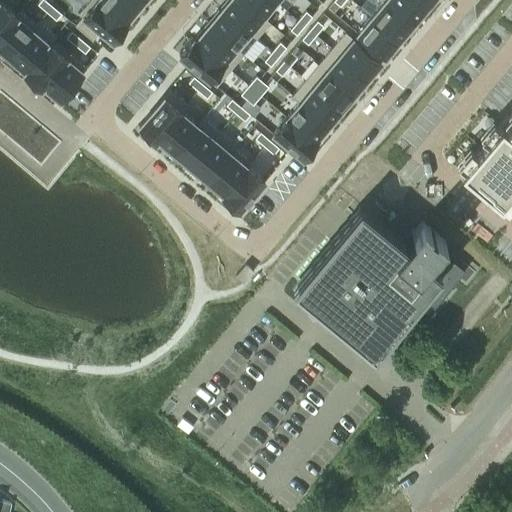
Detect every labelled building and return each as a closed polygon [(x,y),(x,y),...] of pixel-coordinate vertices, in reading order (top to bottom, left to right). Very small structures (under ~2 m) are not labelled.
[(45,0),(39,0),(37,3),(46,11),(51,5),(45,0)] [(81,15),(74,24),(91,38),(99,29),(111,40),(125,23),(97,0),(87,0),(78,12),(81,15)] [(128,0),(97,0),(125,23),(126,22),(124,21),(137,6),(128,0)] [(242,0),(225,0),(220,8),(255,37),(268,22),(242,0)] [(274,0),(242,0),(268,22),(269,21),(265,18),(278,3),(274,0)] [(381,0),(382,0),(370,15),(398,39),(411,23),(383,0),(381,0)] [(415,0),(383,0),(411,23),(424,8),(415,0)] [(0,1),(0,31),(18,10),(17,10),(14,14),(0,1)] [(51,5),(46,11),(55,19),(60,13),(51,5)] [(220,8),(206,23),(242,53),(255,37),(220,8)] [(18,10),(0,31),(0,49),(8,56),(38,21),(37,20),(34,24),(18,10)] [(305,10),(297,19),(303,25),(311,15),(305,10)] [(370,15),(356,32),(384,55),(398,39),(370,15)] [(297,19),(289,29),(296,34),(303,25),(297,19)] [(316,19),(308,29),(315,34),(323,25),(316,19)] [(38,21),(8,56),(24,69),(23,71),(54,34),(38,21)] [(193,37),(192,38),(229,69),(242,53),(206,23),(194,38),(193,37)] [(308,29),(300,38),(307,44),(315,34),(308,29)] [(71,30),(66,36),(74,44),(80,38),(71,30)] [(344,30),(330,47),(366,77),(380,60),(344,30)] [(54,34),(23,71),(40,85),(68,52),(52,39),(55,35),(54,34)] [(80,38),(74,44),(84,52),(89,46),(80,38)] [(192,38),(178,54),(215,85),(229,69),(192,38)] [(279,41),(271,51),(277,56),(285,46),(279,41)] [(330,47),(317,63),(353,93),(366,77),(330,47)] [(271,51),(263,60),(270,65),(277,56),(271,51)] [(290,51),(282,60),(288,65),(296,56),(290,51)] [(68,52),(40,85),(41,86),(42,85),(58,99),(85,67),(68,52)] [(282,60),(274,69),(281,75),(288,65),(282,60)] [(317,63),(304,78),(340,108),(353,93),(317,63)] [(192,75),(187,81),(197,89),(202,83),(192,75)] [(255,75),(247,84),(253,89),(261,80),(259,78),(255,75)] [(304,78),(291,94),(327,124),(340,108),(304,78)] [(261,80),(253,89),(260,95),(268,85),(264,82),(261,80)] [(202,83),(197,89),(206,97),(211,91),(202,83)] [(247,84),(239,93),(246,99),(253,89),(247,84)] [(169,88),(138,125),(155,139),(186,102),(169,88)] [(253,89),(246,99),(252,104),(260,95),(253,89)] [(297,101),(285,116),(315,141),(316,140),(314,139),(327,124),(291,94),(290,95),(297,101)] [(230,98),(225,104),(234,112),(240,105),(230,98)] [(186,102),(155,139),(156,140),(157,139),(173,152),(203,116),(202,116),(196,123),(181,110),(187,103),(186,102)] [(240,105),(234,112),(244,120),(249,113),(240,105)] [(511,107),(460,169),(499,202),(511,186),(511,107)] [(203,116),(173,152),(189,166),(219,130),(203,116)] [(285,116),(272,132),(301,157),(315,141),(285,116)] [(219,130),(189,166),(206,180),(236,144),(219,130)] [(259,131),(254,138),(263,145),(268,139),(259,131)] [(268,139),(263,145),(272,153),(278,147),(268,139)] [(236,144),(206,180),(222,193),(220,194),(221,195),(249,161),(233,148),(237,145),(236,144)] [(249,161),(221,195),(239,209),(264,180),(247,166),(250,162),(249,161)] [(421,222),(411,234),(405,241),(404,242),(358,204),(291,286),(372,353),(419,296),(432,307),(464,269),(438,248),(444,241),(434,232),(435,231),(430,227),(429,228),(421,222)] [(234,275),(243,282),(253,270),(245,263),(234,275)] [(7,511),(10,503),(0,500),(0,511),(7,511)]
